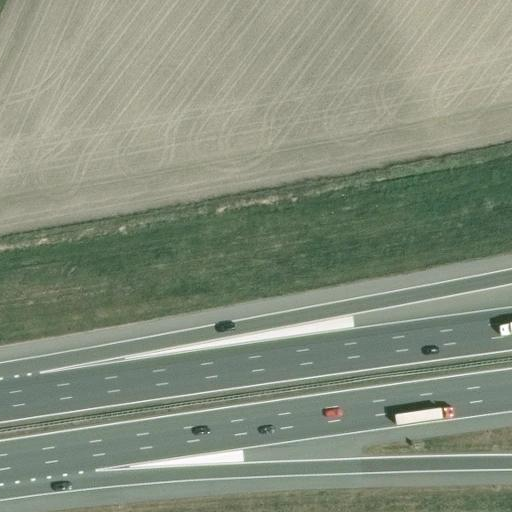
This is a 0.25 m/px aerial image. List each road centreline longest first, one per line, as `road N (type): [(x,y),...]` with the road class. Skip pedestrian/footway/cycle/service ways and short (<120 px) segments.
road 1 (track): [(511,178),(0,290)]
road 2 (motorway): [(511,277),(352,308),(46,394)]
road 3 (motorway): [(511,331),(46,394)]
road 4 (motorway): [(90,450),(511,390)]
road 5 (motorway): [(90,450),(324,467),(511,462)]
